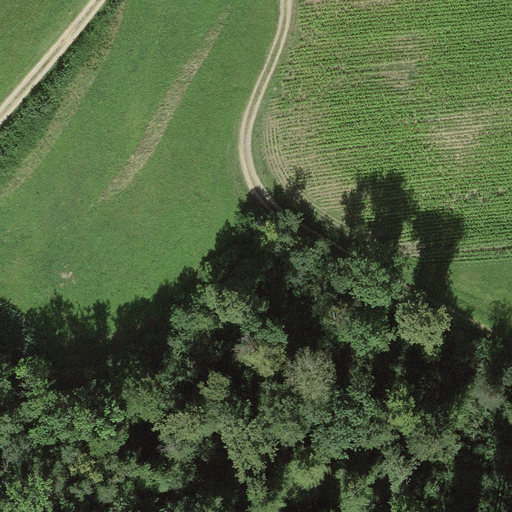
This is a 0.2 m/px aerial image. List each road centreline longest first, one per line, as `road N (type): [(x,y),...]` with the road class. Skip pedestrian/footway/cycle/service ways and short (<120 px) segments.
road 1 (track): [(286,0),(285,24),(246,125),(250,176),(267,205),(376,262)]
road 2 (track): [(0,119),(97,0)]
road 3 (track): [(511,312),(376,262)]
